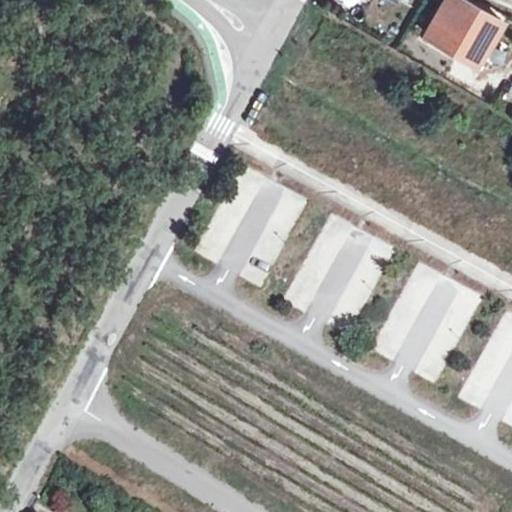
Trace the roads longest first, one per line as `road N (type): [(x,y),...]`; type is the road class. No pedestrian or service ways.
road 1 (unclassified): [(265,30),(65,405)]
road 2 (residential): [(65,405),(238,511)]
road 3 (unclassified): [(65,405),(2,511)]
